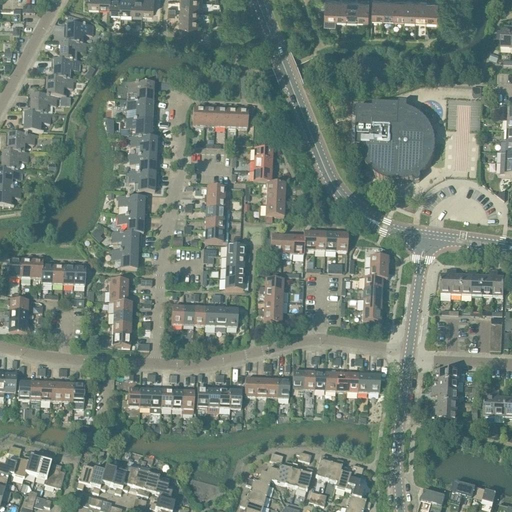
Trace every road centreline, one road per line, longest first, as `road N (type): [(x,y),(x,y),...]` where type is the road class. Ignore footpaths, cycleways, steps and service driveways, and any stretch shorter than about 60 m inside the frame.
road 1 (tertiary): [(426,237),(348,207),(291,94),(256,0)]
road 2 (residential): [(178,101),(154,364)]
road 3 (residential): [(408,353),(320,338),(208,365),(154,364)]
road 4 (tertiary): [(400,511),(396,444),(408,353)]
road 5 (residential): [(154,364),(0,347)]
road 6 (residential): [(0,106),(59,0)]
